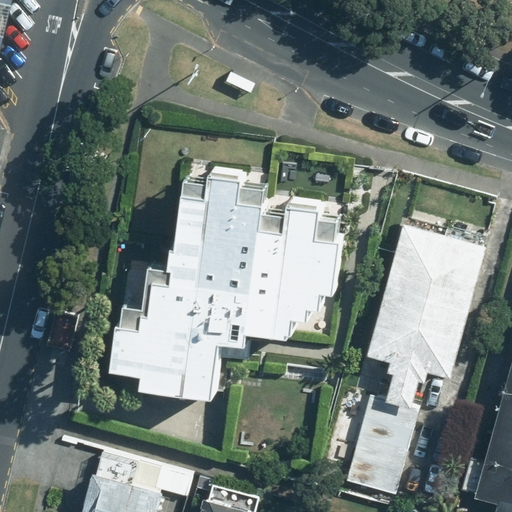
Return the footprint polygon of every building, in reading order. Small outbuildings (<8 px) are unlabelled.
[(337,290),(342,236),(337,236),(339,216),(322,214),(323,207),(288,204),(287,211),(268,209),(270,184),(244,181),(245,177),(187,172),(180,245),(173,244),(171,264),(147,262),(144,305),(125,303),(123,325),(115,325),(111,369),(142,371),(141,385),(186,389),(216,392),(221,339),(251,341),(252,329),(295,333),(297,313),(313,315),(314,306),(325,307),(327,289),(337,290)] [(346,481),(397,494),(421,403),(410,400),(416,379),(423,381),(425,371),(450,377),(486,241),(396,218),(360,354),(390,362),(381,396),(369,393),(346,481)] [(511,511),(511,350),(472,495),(495,501),(492,511),(511,511)] [(144,459),(137,486),(88,474),(78,511),(154,511),(159,492),(160,488),(188,495),(194,471),(144,459)] [(251,511),(252,510),(199,496),(194,511),(251,511)]
